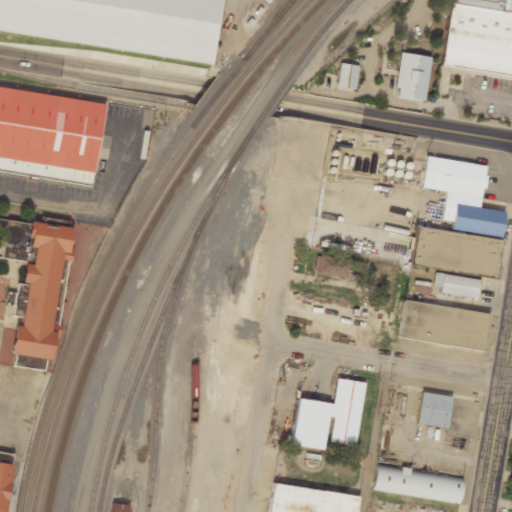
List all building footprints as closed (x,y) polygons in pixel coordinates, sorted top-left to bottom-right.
[(0,0),(0,29),(211,64),(218,0),(0,0)] [(511,76),(511,0),(451,0),(442,67),(511,76)] [(430,57),(399,52),(394,88),(397,88),(395,97),(423,101),(430,57)] [(358,66),(339,62),(334,87),(353,90),(358,66)] [(102,103),(0,88),(0,172),(90,185),(102,103)] [(420,188),(444,191),(440,220),(450,221),(449,230),(500,236),(503,211),(479,208),(485,165),(424,157),(420,188)] [(69,226),(30,220),(28,236),(31,236),(29,245),(34,247),(31,264),(25,263),(22,283),(15,282),(12,315),(21,316),(20,325),(15,324),(11,352),(49,358),(53,331),(50,330),(62,251),(67,252),(69,226)] [(498,239),(415,226),(409,264),(492,277),(498,239)] [(345,278),(347,260),(315,256),(313,274),(345,278)] [(432,286),(439,286),(438,294),(476,298),(478,278),(433,273),(432,286)] [(397,340),(483,349),(488,312),(401,302),(397,340)] [(296,399),(290,446),(321,450),(325,417),(331,418),(328,443),(354,446),(362,382),(335,378),(331,403),(296,399)] [(445,428),(450,397),(420,392),(415,423),(445,428)] [(14,454),(0,452),(0,511),(5,511),(14,454)] [(462,477),(375,465),(371,491),(458,503),(462,477)] [(354,511),(357,496),(271,483),(267,511),(354,511)] [(126,511),(127,505),(109,503),(108,511),(126,511)]
